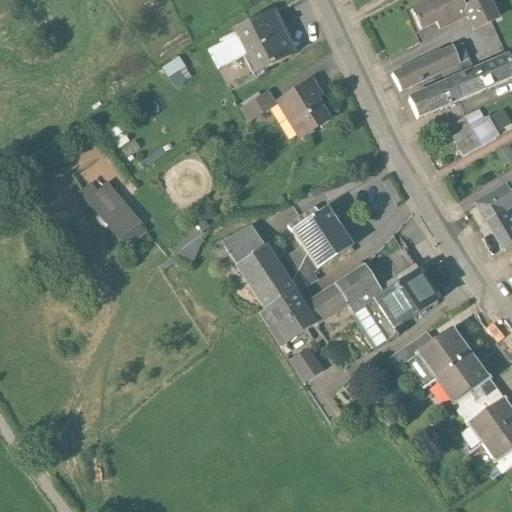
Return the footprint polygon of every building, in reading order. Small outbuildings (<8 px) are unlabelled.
[(463,10),(457,0),(430,0),(408,11),(420,34),(434,28),(437,34),(465,21),(462,15),(463,10)] [(457,0),(463,10),(483,0),(457,0)] [(496,24),(485,0),(483,0),(463,10),(462,15),(465,21),(472,35),(492,25),(496,24)] [(294,60),(272,15),(234,34),(246,57),(257,79),(294,60)] [(246,57),(234,34),(220,41),(222,45),(209,51),(219,70),(246,57)] [(438,54),(428,58),(437,78),(468,64),(461,46),(438,56),(438,54)] [(437,78),(428,58),(390,76),(399,96),(437,78)] [(511,82),(511,74),(505,59),(449,83),(459,106),(511,82)] [(321,99),(310,82),(274,105),(277,108),(299,143),(305,139),(329,124),(315,102),(321,99)] [(459,106),(449,83),(407,101),(417,124),(459,106)] [(277,108),(274,105),(268,95),(240,113),(248,126),(277,108)] [(502,113),(489,120),(497,134),(510,127),(502,113)] [(461,158),(496,140),(486,121),(451,139),(461,158)] [(145,225),(99,176),(76,197),(123,246),(145,225)] [(474,208),(485,228),(506,215),(511,211),(511,201),(505,189),(474,208)] [(325,211),(289,235),(299,250),(305,259),(297,277),(306,291),(317,283),(312,275),(351,249),(325,211)] [(511,248),(511,225),(506,215),(485,228),(502,255),(511,248)] [(185,228),(175,258),(193,264),(203,234),(185,228)] [(236,270),(265,252),(252,230),(223,247),(236,270)] [(305,259),(299,250),(285,259),(297,277),(305,259)] [(290,291),(265,252),(236,270),(233,272),(262,317),(293,297),(290,291)] [(361,269),(330,290),(344,310),(350,320),(371,307),(382,299),(361,269)] [(306,291),(297,277),(290,291),(293,297),(293,299),(306,291)] [(437,307),(417,277),(382,299),(371,307),(390,337),(437,307)] [(330,290),(300,310),(313,330),(344,310),(330,290)] [(293,299),(293,297),(262,317),(282,349),(313,330),(293,299)] [(371,307),(350,320),(373,355),(393,342),(390,337),(371,307)] [(471,357),(452,331),(432,345),(416,356),(417,357),(435,382),(471,357)] [(416,356),(432,345),(425,335),(389,360),(390,363),(397,371),(417,357),(416,356)] [(309,352),(289,364),(302,384),(322,372),(309,352)] [(489,383),(471,357),(435,382),(454,408),(489,383)] [(496,393),(489,383),(454,408),(461,418),(496,393)] [(503,403),(496,393),(461,418),(468,428),(503,403)] [(511,425),(511,414),(503,403),(468,428),(466,429),(480,448),(511,425)] [(511,455),(511,425),(480,448),(494,468),(496,467),(511,455)] [(511,455),(496,467),(503,477),(511,470),(511,455)] [(496,467),(494,468),(486,473),(494,484),(503,477),(496,467)]
